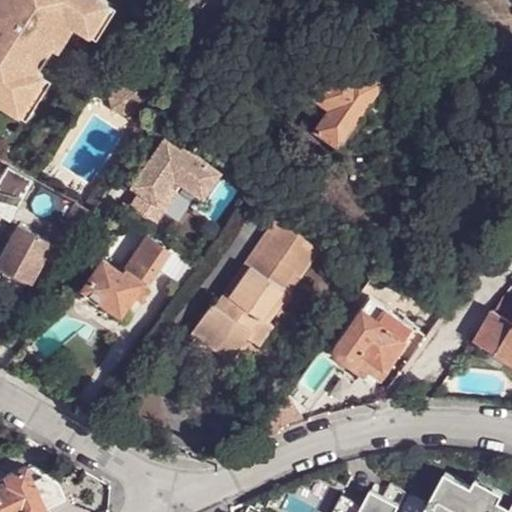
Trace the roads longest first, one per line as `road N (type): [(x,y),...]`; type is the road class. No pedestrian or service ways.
road 1 (residential): [(511,429),(401,422),(338,434),(186,501)]
road 2 (residential): [(186,501),(0,393)]
road 3 (unknown): [(401,422),(511,257)]
